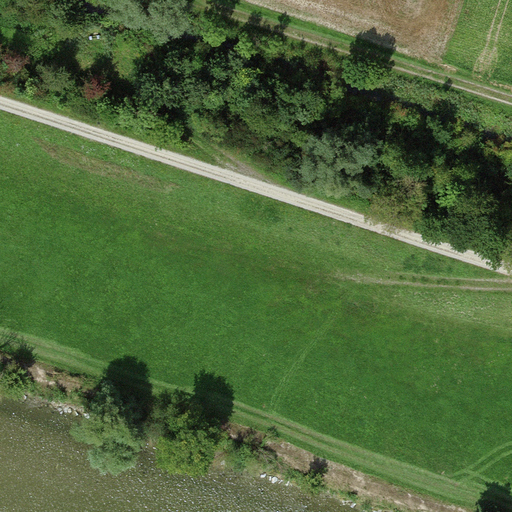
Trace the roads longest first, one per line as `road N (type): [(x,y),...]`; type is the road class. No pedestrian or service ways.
road 1 (track): [(511,267),(0,100)]
road 2 (track): [(185,0),(511,99)]
